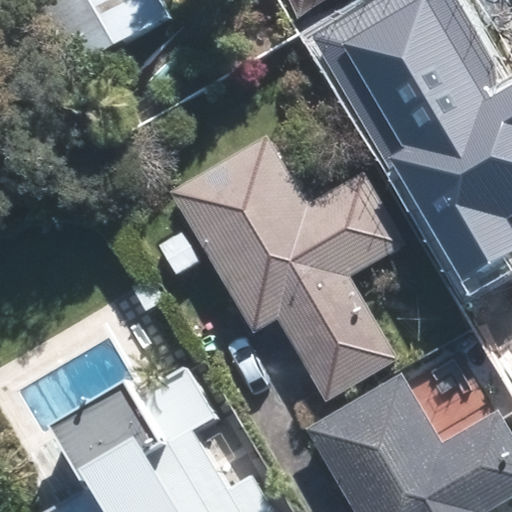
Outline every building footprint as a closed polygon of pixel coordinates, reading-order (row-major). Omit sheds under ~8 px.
[(27,0),(76,85),(178,26),(163,0),(27,0)] [(295,0),(303,13),(326,0),(295,0)] [(459,0),(370,0),(311,35),(468,297),(511,271),(511,83),(510,85),(459,0)] [(275,141),(176,199),(258,341),(285,325),(331,407),(403,366),(356,282),(412,250),(371,180),(315,212),(275,141)] [(204,266),(188,235),(164,248),(180,279),(204,266)] [(169,304),(155,278),(136,288),(149,314),(169,304)] [(281,511),(257,471),(234,484),(202,429),(226,414),(196,365),(156,388),(148,373),(67,422),(101,480),(94,485),(109,511),(281,511)] [(412,378),(314,434),(358,511),(502,511),(511,506),(511,423),(508,416),(453,448),(412,378)]
